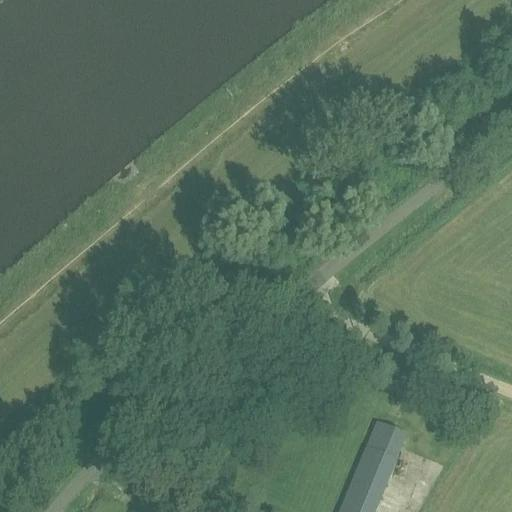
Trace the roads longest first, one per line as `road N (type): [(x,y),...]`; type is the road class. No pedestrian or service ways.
road 1 (unclassified): [(59,511),(120,444),(290,305)]
road 2 (unclassified): [(511,128),(290,305)]
road 3 (unknown): [(120,444),(256,511)]
